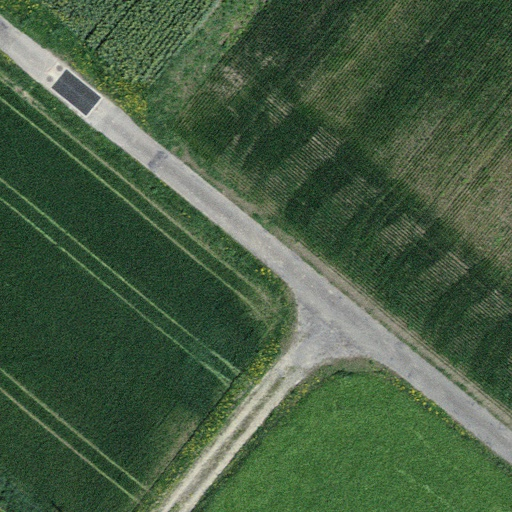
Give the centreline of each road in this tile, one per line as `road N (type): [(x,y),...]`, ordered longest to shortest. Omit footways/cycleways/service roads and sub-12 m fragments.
road 1 (residential): [(0,47),(511,474)]
road 2 (track): [(198,511),(340,334)]
